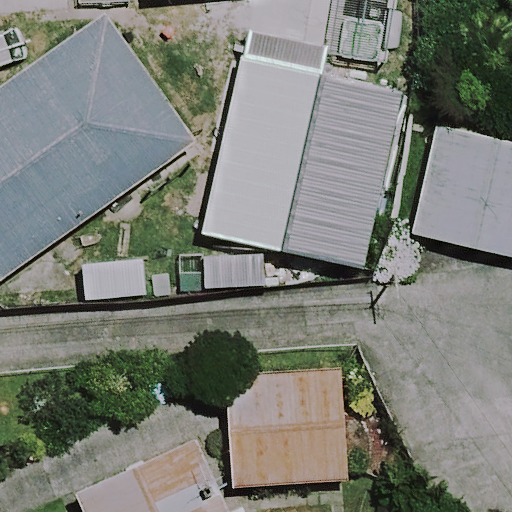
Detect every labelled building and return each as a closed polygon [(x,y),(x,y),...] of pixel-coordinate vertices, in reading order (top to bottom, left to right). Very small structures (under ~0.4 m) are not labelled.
[(0,0),(0,7),(77,0),(103,0),(106,26),(141,23),(145,64),(315,49),(310,0),(0,0)] [(0,282),(190,150),(111,37),(0,98),(0,282)] [(511,145),(436,129),(412,243),(511,264),(511,145)] [(344,485),(336,377),(219,385),(227,493),(344,485)] [(219,511),(188,445),(72,498),(79,511),(219,511)]
